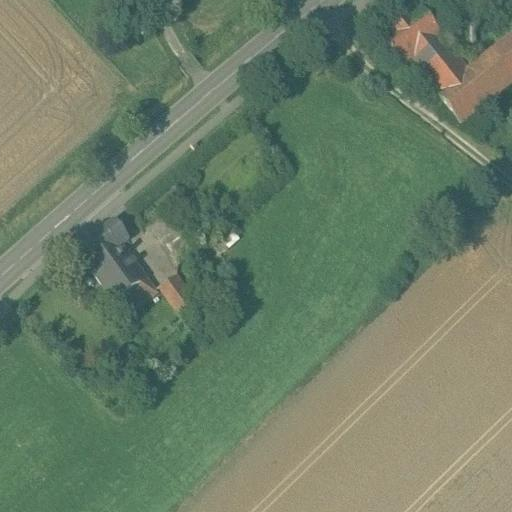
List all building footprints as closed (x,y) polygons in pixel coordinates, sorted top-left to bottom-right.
[(417,11),(377,43),(402,73),(442,41),(417,11)] [(436,97),(435,98),(459,129),(511,86),(511,36),(467,72),(436,97)] [(467,72),(442,41),(402,73),(422,97),(430,89),(436,97),(467,72)] [(156,296),(121,246),(127,242),(114,224),(69,256),(81,274),(86,270),(121,320),(156,296)] [(227,227),(207,243),(217,256),(220,254),(237,240),(227,227)] [(186,246),(179,236),(165,248),(172,257),(186,246)] [(195,302),(176,276),(158,289),(176,315),(195,302)]
